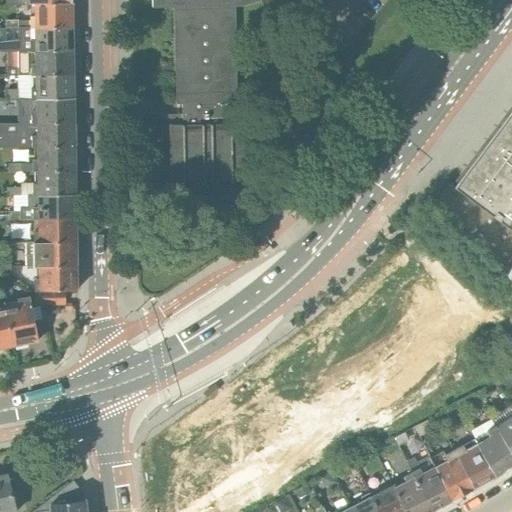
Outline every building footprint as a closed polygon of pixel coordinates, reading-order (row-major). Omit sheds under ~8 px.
[(150,0),(150,6),(174,5),(176,103),(182,103),(182,113),(161,114),(161,138),(169,138),(170,183),(172,183),(172,178),(244,176),(244,181),(246,181),(245,122),(243,122),(243,124),(232,124),(231,102),(238,102),(236,10),(236,1),(243,0),(246,0),(150,0)] [(32,15),(30,15),(30,19),(30,28),(72,26),(71,2),(31,5),(32,15)] [(18,28),(18,19),(4,20),(5,28),(18,28)] [(0,51),(7,51),(18,51),(72,50),(72,26),(30,28),(18,28),(5,28),(0,28),(0,51)] [(18,68),(7,69),(7,76),(17,76),(31,75),(32,75),(73,74),(72,50),(18,51),(18,68)] [(73,74),(32,75),(33,87),(33,99),(73,98),(73,74)] [(18,99),(18,89),(6,89),(6,99),(16,99),(18,99)] [(18,99),(16,99),(17,123),(74,122),(73,98),(33,99),(18,99)] [(511,110),(455,187),(447,180),(448,178),(447,176),(443,181),(444,182),(440,189),(435,194),(431,200),(426,206),(425,208),(508,270),(506,273),(511,278),(511,110)] [(0,147),(34,147),(74,146),(74,122),(17,123),(8,123),(0,123),(0,147)] [(38,171),(75,170),(74,146),(34,147),(34,163),(9,164),(9,171),(38,171)] [(39,182),(32,182),(33,195),(35,195),(75,194),(75,170),(38,171),(39,182)] [(20,195),(20,187),(9,187),(9,195),(19,195),(20,195)] [(20,211),(10,211),(10,219),(35,219),(76,218),(75,194),(35,195),(35,207),(20,207),(20,211)] [(35,230),(33,230),(33,242),(76,241),(76,218),(35,219),(35,230)] [(33,242),(26,242),(27,266),(40,266),(76,266),(76,241),(33,242)] [(11,267),(0,266),(0,273),(11,274),(11,267)] [(34,290),(35,290),(65,290),(77,290),(76,266),(40,266),(41,278),(34,278),(34,290)] [(307,363),(156,453),(169,474),(170,495),(209,471),(212,476),(328,406),(325,400),(337,385),(344,377),(353,383),(416,305),(378,274),(307,363)] [(65,290),(35,291),(35,306),(66,306),(65,290)] [(6,306),(14,346),(38,341),(29,296),(18,298),(19,303),(6,306)] [(0,348),(14,346),(6,306),(0,307),(0,348)] [(504,391),(511,385),(511,380),(509,376),(499,382),(504,391)] [(477,394),(463,401),(470,414),(484,407),(477,394)] [(443,428),(452,423),(447,413),(437,418),(443,428)] [(511,414),(496,425),(495,425),(511,453),(511,414)] [(438,425),(433,416),(424,421),(429,430),(438,425)] [(511,465),(511,453),(495,425),(486,430),(487,433),(475,438),(495,476),(511,465)] [(408,440),(404,432),(393,438),(398,446),(408,440)] [(495,476),(475,438),(452,450),(473,489),(495,476)] [(473,489),(452,450),(445,454),(442,449),(429,456),(452,501),(473,489)] [(452,501),(429,456),(417,462),(414,458),(406,462),(411,471),(431,511),(452,501)] [(353,461),(357,470),(366,465),(361,457),(353,461)] [(357,470),(353,461),(344,466),(349,474),(357,470)] [(330,486),(336,483),(330,471),(319,478),(323,484),(330,486)] [(405,480),(394,486),(406,511),(430,511),(431,511),(411,471),(402,475),(405,480)] [(7,476),(0,477),(0,511),(15,511),(12,495),(18,493),(14,475),(7,477),(7,476)] [(73,481),(36,509),(36,511),(86,511),(85,500),(83,495),(73,481)] [(406,511),(394,486),(392,487),(391,484),(370,495),(378,511),(406,511)] [(300,499),(311,493),(306,485),(295,490),(300,499)] [(378,511),(370,495),(369,492),(360,497),(362,500),(350,506),(352,511),(378,511)] [(284,511),(293,508),(287,497),(276,503),(280,511),(284,511)]
